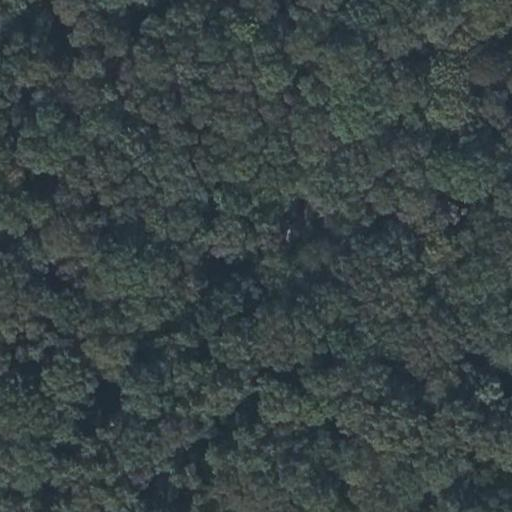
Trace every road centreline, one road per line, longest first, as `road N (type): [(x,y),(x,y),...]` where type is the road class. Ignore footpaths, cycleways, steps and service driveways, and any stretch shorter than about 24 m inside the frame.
road 1 (track): [(348,127),(332,180),(265,279),(109,439),(58,511)]
road 2 (track): [(348,127),(374,0)]
